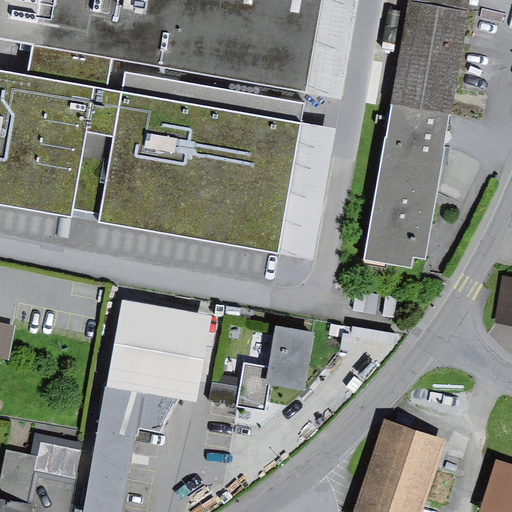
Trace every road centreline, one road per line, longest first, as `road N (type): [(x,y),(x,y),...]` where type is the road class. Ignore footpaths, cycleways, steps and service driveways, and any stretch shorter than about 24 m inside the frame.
road 1 (residential): [(262,511),(348,443),(434,337)]
road 2 (residential): [(434,337),(511,190)]
